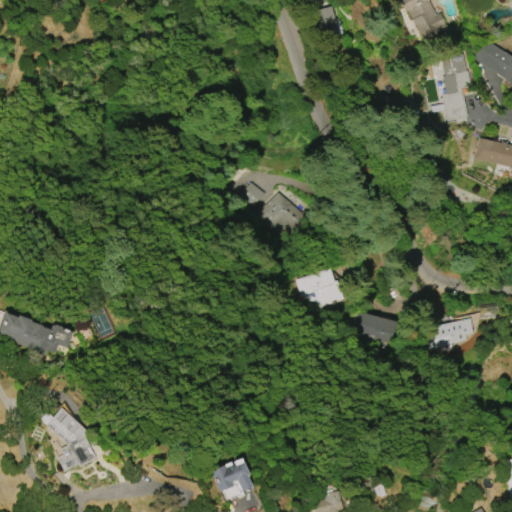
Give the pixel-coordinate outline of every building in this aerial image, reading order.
[(427,0),(435,14),(438,13),(444,24),(440,26),(442,29),(422,40),(406,11),(405,12),(398,0),(427,0)] [(473,58),(511,86),(511,55),(488,37),(473,58)] [(444,93),(441,76),(444,76),(440,58),(452,55),(460,54),(464,70),(465,70),(469,87),(460,89),(466,117),(446,121),(440,94),(444,93)] [(511,167),(472,159),(477,138),(499,143),(500,142),(504,143),(504,144),(511,145),(511,167)] [(253,183),(266,194),(255,207),(241,196),(253,183)] [(259,214),(276,193),(306,217),(288,238),(259,214)] [(345,299),(322,308),(320,304),(305,297),(298,280),(329,268),(334,281),(337,280),(345,299)] [(52,325),(54,326),(54,324),(60,327),(60,328),(71,332),(65,347),(57,345),(54,353),(45,350),(43,356),(24,349),(25,347),(13,343),(14,341),(8,339),(9,336),(0,332),(0,320),(4,310),(30,319),(29,321),(42,326),(41,327),(50,330),(52,325)] [(392,344),(350,335),(355,311),(397,321),(392,344)] [(433,326),(469,318),(473,333),(467,335),(468,340),(455,343),(456,349),(453,350),(452,344),(435,348),(432,340),(435,339),(433,326)] [(59,408),(86,432),(84,437),(95,458),(77,468),(75,465),(62,472),(54,458),(61,454),(58,449),(66,444),(44,425),(59,408)] [(225,469),(242,462),(248,475),(246,476),(251,486),(240,491),(235,480),(233,481),(238,494),(225,500),(221,490),(218,492),(209,471),(224,465),(225,469)] [(315,511),(313,502),(324,499),(323,494),(339,490),(343,509),(337,510),(336,511),(315,511)]
